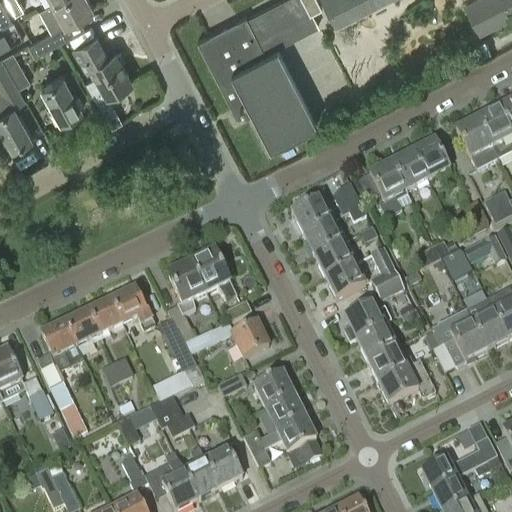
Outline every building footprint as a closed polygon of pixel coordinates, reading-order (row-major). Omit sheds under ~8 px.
[(0,0),(0,24),(2,28),(13,21),(0,0)] [(17,0),(7,0),(7,1),(15,16),(24,11),(17,0)] [(88,0),(58,0),(53,3),(39,11),(51,33),(28,45),(35,57),(85,30),(78,17),(94,9),(88,0)] [(310,14),(302,0),(281,0),(246,19),(245,17),(199,41),(238,117),(252,110),(271,148),(316,125),(277,48),(319,27),(311,13),(310,14)] [(302,0),(310,14),(311,13),(322,8),(317,0),(302,0)] [(511,0),(327,0),(336,16),(368,0),(474,0),(466,4),(479,30),(511,13),(511,0)] [(97,37),(75,49),(82,61),(86,58),(97,77),(86,83),(96,101),(107,95),(107,96),(132,82),(115,52),(108,57),(97,37)] [(484,40),(473,46),(479,58),(491,52),(484,40)] [(1,59),(19,90),(31,83),(13,52),(1,59)] [(19,90),(1,59),(1,58),(0,58),(0,137),(4,136),(12,150),(32,138),(15,108),(26,101),(19,90)] [(63,75),(41,87),(61,122),(83,110),(63,75)] [(511,109),(501,116),(511,137),(511,109)] [(511,137),(501,116),(479,127),(498,162),(511,154),(511,137)] [(498,162),(479,127),(457,138),(470,164),(475,174),(498,162)] [(415,160),(428,186),(449,175),(436,149),(415,160)] [(415,160),(393,171),(406,197),(428,186),(415,160)] [(393,171),(370,183),(381,202),(383,206),(378,209),(386,223),(402,215),(400,212),(411,206),(406,197),(393,171)] [(359,188),(369,207),(381,202),(370,183),(359,188)] [(350,215),(361,210),(350,187),(339,193),(350,215)] [(511,220),(511,203),(509,205),(504,195),(483,206),(495,230),(511,220)] [(303,240),(333,224),(322,203),(292,218),(303,240)] [(469,231),(459,235),(464,246),(486,235),(488,229),(476,206),(461,214),(469,231)] [(350,215),(348,216),(354,226),(366,219),(361,210),(350,215)] [(343,245),(333,224),(303,240),(313,261),(343,245)] [(372,231),(359,238),(365,249),(378,242),(372,231)] [(511,240),(508,233),(496,238),(509,262),(511,260),(511,240)] [(494,239),(462,256),(469,269),(488,258),(494,270),(507,264),(494,239)] [(343,245),(313,261),(324,283),(354,267),(343,245)] [(443,246),(434,251),(441,264),(450,259),(457,255),(452,245),(445,249),(443,246)] [(441,264),(434,251),(411,263),(417,276),(440,264),(441,264)] [(375,295),(399,283),(384,252),(370,259),(380,279),(370,284),(375,295)] [(215,255),(192,266),(207,297),(217,292),(225,307),(237,301),(215,255)] [(450,259),(441,264),(440,264),(447,277),(457,271),(450,259)] [(207,297),(192,266),(168,278),(183,308),(167,315),(176,336),(179,335),(185,348),(195,343),(195,342),(184,321),(196,315),(193,304),(207,297)] [(354,267),(324,283),(335,305),(365,289),(354,267)] [(405,295),(399,283),(375,295),(381,307),(405,295)] [(511,297),(509,292),(488,303),(509,346),(511,344),(511,297)] [(135,294),(111,305),(125,331),(139,324),(144,336),(154,331),(148,317),(146,318),(135,294)] [(488,303),(466,314),(488,357),(509,346),(488,303)] [(111,305),(88,315),(101,342),(125,331),(111,305)] [(246,306),(226,316),(231,326),(251,316),(246,306)] [(386,329),(375,308),(344,323),(349,332),(344,334),(350,347),(355,344),(386,329)] [(415,314),(401,322),(407,333),(421,325),(415,314)] [(488,357),(466,314),(436,329),(437,330),(431,334),(433,337),(439,350),(442,349),(454,372),(465,366),(466,368),(488,357)] [(88,315),(66,326),(78,352),(101,342),(88,315)] [(78,352),(66,326),(42,337),(53,361),(52,362),(56,371),(67,366),(64,359),(78,352)] [(257,326),(231,338),(243,362),(268,350),(257,326)] [(397,351),(386,329),(355,344),(366,366),(397,351)] [(191,359),(187,353),(184,355),(174,333),(161,339),(172,363),(175,361),(182,378),(196,372),(191,359)] [(195,343),(185,348),(187,353),(191,359),(217,347),(212,334),(195,342),(195,343)] [(439,350),(433,337),(423,342),(430,355),(433,354),(432,353),(439,350)] [(442,349),(439,350),(432,353),(433,354),(444,376),(454,372),(442,349)] [(402,361),(397,351),(366,366),(377,387),(410,370),(405,359),(402,361)] [(0,357),(0,398),(3,406),(25,395),(45,434),(58,428),(35,383),(23,388),(7,354),(0,357)] [(114,368),(123,386),(134,381),(125,363),(114,368)] [(419,366),(410,370),(377,387),(388,410),(418,394),(422,403),(434,397),(419,366)] [(123,386),(114,368),(102,374),(110,392),(123,386)] [(53,370),(41,377),(61,416),(74,410),(53,370)] [(241,378),(217,390),(223,402),(247,390),(241,378)] [(266,415),(295,400),(284,378),(255,393),(266,415)] [(155,423),(178,412),(172,400),(150,412),(155,423)] [(295,400),(266,415),(277,436),(258,445),(254,436),(243,441),(248,451),(306,422),(295,400)] [(183,421),(178,412),(155,423),(161,434),(167,431),(167,432),(184,423),(183,421)] [(189,418),(183,421),(184,423),(167,432),(173,443),(195,431),(189,418)] [(117,429),(134,462),(137,460),(131,450),(141,444),(128,421),(116,427),(117,429)] [(306,422),(248,451),(259,473),(271,467),(264,454),(282,446),(288,459),(299,453),(307,468),(321,460),(314,446),(318,444),(306,422)] [(423,471),(424,474),(421,476),(432,495),(456,482),(474,473),(487,466),(497,461),(487,442),(480,427),(467,434),(475,448),(478,455),(449,470),(446,463),(435,469),(433,465),(423,471)] [(134,462),(117,429),(82,448),(88,458),(83,460),(88,469),(94,466),(92,464),(95,462),(93,458),(90,459),(88,457),(91,455),(92,458),(113,447),(113,448),(110,450),(120,468),(121,468),(131,486),(129,487),(134,495),(148,488),(144,479),(143,480),(133,462),(134,462)] [(511,429),(502,435),(507,444),(496,450),(504,465),(511,461),(511,429)] [(63,432),(54,436),(62,452),(71,448),(63,432)] [(228,454),(207,465),(221,494),(243,483),(235,467),(241,463),(235,451),(229,455),(228,454)] [(221,494),(207,465),(206,466),(199,452),(189,457),(196,471),(185,477),(199,505),(221,494)] [(185,511),(199,505),(185,477),(184,477),(174,458),(164,462),(168,469),(155,476),(161,489),(173,511),(185,511)] [(487,466),(474,473),(478,480),(491,474),(487,466)] [(65,509),(64,509),(65,511),(79,511),(59,469),(49,474),(65,509)] [(65,509),(49,474),(48,474),(47,473),(28,482),(33,493),(40,490),(42,495),(44,494),(52,511),(58,511),(64,509),(65,509)] [(456,482),(432,495),(440,511),(451,511),(467,504),(456,482)] [(485,511),(478,498),(467,504),(451,511),(485,511)] [(494,511),(503,511),(511,507),(511,498),(492,508),(494,511)] [(143,511),(138,501),(116,511),(143,511)] [(364,511),(360,503),(342,511),(364,511)]
